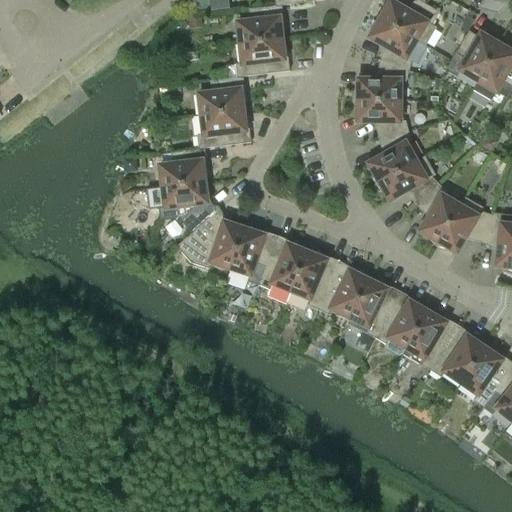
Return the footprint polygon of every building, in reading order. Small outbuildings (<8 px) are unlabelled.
[(207,0),(203,0),(197,1),(199,13),(209,11),(207,0)] [(417,42),(426,47),(437,29),(433,27),(440,14),(416,0),(415,2),(406,11),(391,2),(389,7),(377,19),(417,42)] [(285,32),(282,7),(277,8),(250,11),(251,23),(238,24),(241,45),(282,40),(281,32),(285,32)] [(407,59),(417,42),(377,19),(373,34),(370,39),(384,48),(380,64),(409,72),(412,62),(407,59)] [(203,29),(202,20),(189,21),(190,30),(203,29)] [(479,39),(470,33),(469,33),(456,55),(446,72),(457,78),(460,72),(478,83),(500,46),(481,35),(479,39)] [(238,79),(243,78),(290,73),(287,48),(283,49),(282,40),(241,45),(243,65),(237,65),(238,79)] [(507,99),(511,90),(511,53),(500,46),(478,83),(473,91),(492,102),(497,93),(507,99)] [(409,72),(380,64),(375,81),(358,81),(358,86),(354,102),(401,102),(401,82),(406,83),(409,72)] [(243,78),(238,79),(211,82),(212,94),(199,96),(202,117),(244,112),(243,104),(246,103),(243,78)] [(379,140),(408,133),(406,122),(400,123),(401,102),(354,102),(358,118),(358,123),(375,123),(379,140)] [(198,137),(199,151),(204,150),(251,144),(248,120),(245,120),(244,112),(202,117),(204,136),(198,137)] [(411,143),(408,133),(379,140),(384,157),(369,165),(372,170),(376,186),(416,163),(406,145),(411,143)] [(492,153),(497,143),(487,138),(482,148),(492,153)] [(208,175),(204,150),(199,151),(172,154),(173,166),(160,167),(163,188),(205,183),(204,175),(208,175)] [(425,158),(416,163),(376,186),(387,198),(390,202),(404,194),(417,206),(438,185),(432,178),(436,176),(425,158)] [(193,235),(218,212),(211,204),(209,191),(206,192),(205,183),(163,188),(165,208),(159,209),(160,222),(179,220),(193,235)] [(437,247),(460,207),(443,197),(446,193),(438,185),(417,206),(429,219),(421,233),(425,236),(437,247)] [(465,198),(460,207),(437,247),(453,252),(457,254),(466,240),(482,245),(492,216),(481,213),(484,209),(465,198)] [(218,212),(193,235),(177,248),(191,264),(210,270),(212,264),(231,270),(244,230),(236,228),(238,224),(225,220),(218,212)] [(502,268),(511,272),(511,216),(492,214),(492,216),(482,245),(498,251),(497,268),(502,268)] [(259,286),(266,268),(278,237),(253,229),(252,233),(244,230),(231,270),(250,277),(248,282),(259,286)] [(307,254),(300,251),(301,247),(278,237),(266,268),(259,286),(270,291),(273,285),(291,293),(307,254)] [(307,307),(319,311),(340,263),(316,254),(315,257),(307,254),(291,293),(310,300),(307,307)] [(332,311),(350,319),(367,285),(369,282),(361,278),(363,275),(340,263),(319,311),(329,317),(332,311)] [(369,282),(367,285),(350,319),(368,328),(365,334),(375,339),(401,293),(378,282),(376,285),(369,282)] [(421,309),(423,306),(401,293),(375,339),(386,346),(390,340),(407,350),(428,314),(421,309)] [(431,372),(459,328),(437,315),(435,318),(428,314),(407,350),(424,360),(421,366),(431,372)] [(243,330),(244,328),(246,322),(238,319),(235,325),(234,327),(243,330)] [(485,350),(478,345),(480,342),(459,328),(431,372),(441,379),(445,373),(461,385),(485,350)] [(279,341),(282,335),(283,333),(276,330),(275,332),(272,339),(279,341)] [(485,350),(461,385),(478,396),(474,401),(484,408),(496,392),(511,370),(511,363),(494,351),(492,354),(485,350)] [(511,370),(496,392),(505,399),(496,410),(511,422),(511,370)] [(404,397),(400,405),(407,409),(412,401),(404,397)]
